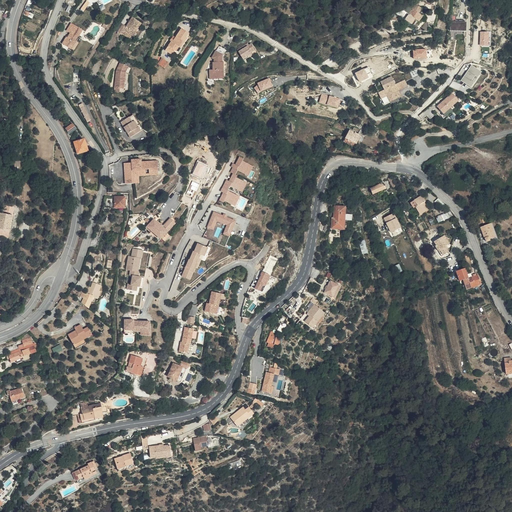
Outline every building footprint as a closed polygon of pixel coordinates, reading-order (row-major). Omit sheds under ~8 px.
[(89,3),(87,1),(81,10),(84,11),(89,3)] [(407,21),(414,25),(418,27),(422,21),(418,19),(421,14),(415,10),(407,21)] [(142,23),(134,17),(128,26),(124,23),(118,31),(122,34),(123,33),(127,36),(130,33),(134,36),(137,31),(142,23)] [(414,25),(407,21),(403,26),(410,30),(414,25)] [(451,21),(451,30),(466,31),(467,22),(451,21)] [(84,29),(72,22),(69,27),(74,30),(70,36),(68,35),(63,43),(72,49),(77,40),(78,40),(84,29)] [(190,32),(183,27),(175,39),(173,37),(172,40),(173,40),(166,50),(173,54),(179,45),(183,47),(189,37),(188,36),(190,32)] [(481,32),(481,45),(489,45),(489,32),(481,32)] [(78,40),(77,40),(72,49),(76,51),(81,42),(78,40)] [(250,45),(249,43),(237,49),(242,57),(248,54),(249,55),(253,53),(253,51),(257,48),(254,42),(250,45)] [(259,52),(257,48),(253,51),(253,53),(249,55),(248,54),(242,57),(244,60),(259,52)] [(427,58),(427,48),(414,49),(414,58),(427,58)] [(223,54),(216,50),(211,57),(215,60),(215,62),(215,70),(210,70),(210,78),(220,78),(220,77),(224,77),(223,54)] [(158,63),(166,68),(170,62),(162,57),(158,63)] [(120,62),(117,70),(115,88),(120,88),(125,89),(127,71),(129,66),(120,62)] [(473,65),(462,80),(471,86),(482,72),(473,65)] [(356,73),(360,81),(373,75),(369,66),(356,73)] [(410,72),(413,78),(420,74),(418,69),(410,72)] [(392,76),(381,82),(384,89),(378,92),(380,96),(386,93),(387,95),(390,94),(393,100),(402,96),(399,90),(397,87),(400,85),(401,88),(408,85),(405,79),(396,84),(392,76)] [(259,84),(255,87),(259,93),(262,91),(274,86),(270,78),(258,82),(259,84)] [(486,87),(480,82),(472,92),(477,96),(486,87)] [(453,92),(437,106),(444,113),(459,99),(453,92)] [(339,108),(341,99),(322,93),(320,102),(339,108)] [(91,119),(85,106),(82,108),(88,120),(91,119)] [(133,114),(121,121),(131,137),(142,130),(133,114)] [(353,137),(358,128),(351,125),(347,134),(353,137)] [(72,130),(71,127),(64,132),(66,134),(69,138),(75,134),(72,130)] [(364,132),(358,128),(353,137),(359,140),(364,132)] [(353,137),(347,134),(345,137),(357,144),(359,140),(353,137)] [(89,150),(85,138),(75,141),(79,153),(89,150)] [(237,160),(233,158),(230,164),(232,165),(231,167),(229,166),(227,165),(225,168),(227,169),(232,171),(240,174),(244,165),(236,162),(237,160)] [(159,168),(158,160),(142,161),(142,159),(133,159),(133,162),(131,162),(124,162),(125,183),(133,183),(133,170),(159,168)] [(203,173),(206,165),(199,162),(194,173),(202,177),(204,173),(203,173)] [(159,168),(133,170),(133,183),(139,183),(139,175),(159,174),(159,168)] [(222,182),(220,185),(226,188),(235,191),(239,182),(231,179),(232,177),(230,176),(228,175),(225,181),(227,182),(226,183),(225,183),(222,182)] [(399,183),(394,175),(389,178),(394,187),(399,183)] [(383,183),(376,186),(379,192),(386,189),(383,183)] [(379,192),(376,186),(371,188),(374,194),(379,192)] [(219,195),(216,203),(220,205),(221,203),(228,206),(232,196),(224,193),(218,190),(217,194),(219,195)] [(422,195),(415,199),(418,205),(416,207),(421,214),(429,209),(425,202),(426,201),(422,195)] [(15,207),(4,205),(3,213),(0,212),(0,235),(9,237),(15,207)] [(122,206),(112,205),(111,215),(121,217),(122,206)] [(346,206),(335,205),(334,217),(332,217),(332,228),(345,229),(346,206)] [(437,216),(439,221),(448,217),(446,212),(437,216)] [(401,227),(394,213),(384,217),(391,232),(401,227)] [(211,215),(204,231),(210,234),(214,225),(224,229),(221,236),(227,239),(233,224),(224,220),(220,219),(211,215)] [(164,227),(154,218),(147,226),(161,240),(163,238),(169,231),(177,222),(172,218),(164,227)] [(498,240),(492,224),(483,228),(487,239),(481,241),(483,246),(498,240)] [(172,233),(169,231),(163,238),(165,240),(172,233)] [(447,239),(443,234),(433,241),(435,245),(433,246),(437,252),(440,250),(443,255),(448,252),(444,246),(446,244),(444,241),(447,239)] [(368,252),(365,239),(360,240),(363,253),(368,252)] [(187,262),(182,275),(190,279),(193,270),(195,265),(198,257),(202,259),(204,255),(206,250),(205,250),(196,246),(196,247),(194,250),(193,254),(192,254),(188,262),(187,262)] [(136,255),(130,255),(129,262),(126,262),(125,276),(129,277),(137,278),(137,273),(138,264),(136,264),(136,255)] [(202,259),(198,257),(195,265),(193,270),(195,271),(199,262),(203,264),(205,260),(202,259)] [(137,278),(129,277),(129,282),(124,281),(124,286),(131,287),(131,291),(128,290),(127,296),(137,297),(137,292),(143,293),(145,274),(137,273),(137,278)] [(260,277),(254,291),(259,293),(261,287),(264,288),(269,277),(262,274),(260,277)] [(461,279),(458,280),(459,290),(473,287),(472,278),(461,279)] [(339,285),(330,280),(324,292),(333,296),(339,285)] [(101,285),(94,282),(92,287),(89,286),(87,292),(84,291),(81,296),(85,297),(82,302),(90,308),(93,300),(95,301),(96,298),(98,298),(101,290),(100,290),(101,285)] [(341,286),(339,285),(333,296),(335,297),(341,286)] [(221,297),(212,295),(210,305),(209,307),(207,306),(205,315),(214,317),(216,308),(218,309),(221,297)] [(190,314),(195,316),(199,306),(193,304),(190,314)] [(326,313),(315,304),(308,312),(311,315),(306,320),(313,327),(326,313)] [(65,325),(76,310),(73,307),(61,322),(65,325)] [(194,324),(196,317),(189,315),(187,322),(194,324)] [(125,320),(125,322),(130,321),(130,328),(133,328),(133,317),(125,317),(125,320)] [(120,322),(121,332),(129,332),(129,333),(133,333),(133,328),(130,328),(130,321),(125,322),(120,322)] [(84,328),(81,323),(75,327),(77,329),(69,334),(74,344),(93,334),(88,325),(84,328)] [(179,357),(187,358),(188,349),(190,349),(192,335),(184,333),(182,348),(180,347),(179,357)] [(95,338),(93,334),(74,344),(77,349),(95,338)] [(22,349),(29,346),(33,344),(31,339),(20,344),(22,349)] [(37,352),(33,344),(29,346),(22,349),(6,356),(7,358),(10,364),(20,360),(20,359),(37,352)] [(61,344),(53,348),(56,354),(64,350),(61,344)] [(147,362),(133,358),(131,365),(135,367),(133,370),(128,369),(126,373),(140,378),(147,362)] [(511,380),(511,367),(507,368),(503,369),(503,372),(500,372),(502,383),(511,380)] [(172,368),(167,381),(177,385),(182,371),(172,368)] [(279,376),(280,370),(269,368),(268,373),(266,372),(261,393),(270,395),(270,393),(273,394),(274,388),(272,387),(274,375),(279,376)] [(185,373),(182,371),(177,385),(180,386),(185,373)] [(251,382),(248,392),(255,394),(257,384),(251,382)] [(22,398),(19,390),(8,394),(7,392),(4,393),(5,397),(7,396),(10,403),(22,398)] [(92,405),(91,403),(82,404),(86,421),(100,418),(99,417),(107,415),(105,403),(92,405)] [(235,423),(233,420),(220,429),(228,440),(244,426),(239,420),(235,423)] [(206,429),(203,424),(196,427),(199,433),(206,429)] [(198,438),(196,430),(190,433),(192,440),(198,438)] [(199,444),(198,438),(192,440),(187,441),(187,443),(187,446),(185,447),(180,448),(182,458),(188,457),(195,455),(193,445),(199,444)] [(155,453),(155,452),(140,454),(143,466),(157,464),(157,462),(163,461),(162,452),(155,453)] [(96,468),(93,461),(83,465),(84,467),(73,472),(74,475),(76,475),(78,480),(82,478),(83,480),(96,474),(94,469),(96,468)] [(129,475),(127,467),(119,469),(119,467),(110,469),(112,480),(121,478),(120,477),(129,475)]
